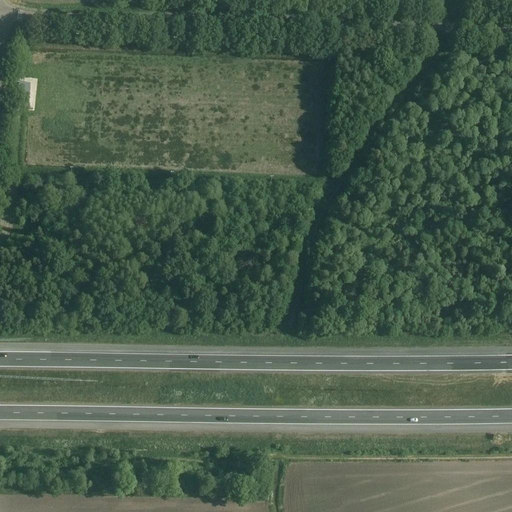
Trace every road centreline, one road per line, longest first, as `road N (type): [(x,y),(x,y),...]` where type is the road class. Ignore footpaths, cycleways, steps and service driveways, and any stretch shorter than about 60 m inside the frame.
road 1 (unclassified): [(0,11),(511,31)]
road 2 (motorway): [(511,355),(0,360)]
road 3 (motorway): [(0,413),(511,408)]
